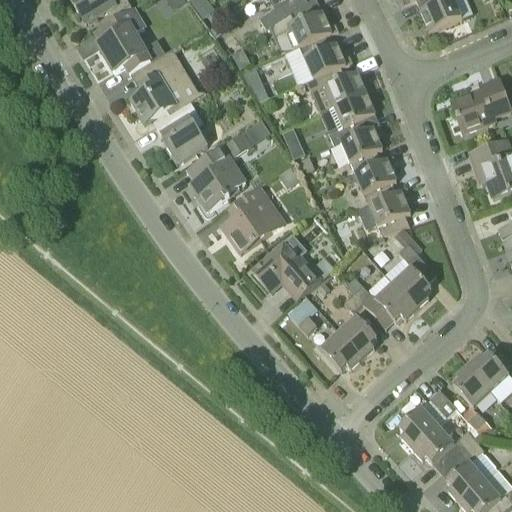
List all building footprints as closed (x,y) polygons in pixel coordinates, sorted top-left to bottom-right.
[(86,29),(109,15),(116,11),(109,0),(75,0),(70,3),(86,29)] [(210,16),(211,10),(203,0),(196,0),(189,5),(202,22),(210,16)] [(308,7),(308,6),(303,0),(266,0),(276,14),(259,25),(266,35),(273,31),(308,7)] [(421,2),(425,0),(406,0),(403,1),(407,9),(421,3),(421,2)] [(425,0),(421,2),(421,3),(425,13),(420,15),(427,29),(422,31),(425,39),(462,23),(452,0),(425,0)] [(285,59),(298,53),(327,41),(337,36),(334,29),(329,31),(316,1),(308,6),(308,7),(273,31),(285,59)] [(138,76),(163,61),(166,59),(157,45),(143,54),(135,39),(147,32),(135,12),(133,13),(133,12),(115,23),(104,30),(111,42),(98,49),(115,77),(125,71),(131,80),(137,76),(138,76)] [(216,40),(225,35),(221,27),(212,33),(216,40)] [(334,76),(351,68),(347,61),(343,63),(336,48),(331,50),(327,41),(298,53),(312,85),(307,87),(307,88),(334,76)] [(191,107),(181,91),(191,84),(173,54),(166,59),(163,61),(138,76),(148,94),(131,104),(141,119),(139,120),(145,130),(152,125),(151,124),(172,111),(176,117),(191,107)] [(338,86),(334,76),(307,88),(320,118),(332,113),(333,115),(367,100),(357,77),(338,86)] [(511,116),(500,86),(482,93),(484,98),(474,102),(474,99),(452,108),(463,138),(494,126),(493,123),(511,116)] [(333,151),(341,147),(361,139),(356,127),(376,120),(367,100),(333,115),(341,134),(328,140),(333,151)] [(191,107),(176,117),(155,130),(166,147),(164,149),(177,169),(207,149),(197,133),(204,128),(191,107)] [(382,166),(377,157),(383,154),(377,140),(381,138),(378,130),(361,139),(341,147),(355,179),(382,166)] [(287,149),(298,144),(293,133),(282,138),(287,149)] [(208,216),(230,203),(228,200),(246,188),(231,164),(252,150),(244,137),(189,174),(199,188),(201,191),(197,194),(199,197),(196,199),(208,216)] [(511,159),(507,146),(471,159),(477,176),(483,174),(493,203),(511,196),(511,159)] [(303,177),(309,174),(311,169),(308,162),(298,167),(303,177)] [(369,210),(406,194),(396,198),(391,189),(397,186),(390,172),(395,169),(392,162),(382,166),(355,179),(369,210)] [(240,259),(283,229),(260,193),(230,213),(237,223),(223,233),(240,259)] [(383,242),(403,233),(410,231),(405,220),(411,218),(405,204),(409,201),(406,194),(369,210),(383,242)] [(506,254),(511,251),(511,223),(511,224),(511,223),(511,231),(499,236),(506,254)] [(421,254),(403,233),(397,239),(407,250),(398,258),(408,268),(417,260),(417,259),(421,254)] [(297,264),(284,248),(253,276),(269,294),(272,297),(282,289),(297,307),(321,285),(300,261),(297,264)] [(334,272),(325,261),(312,272),(322,283),(334,272)] [(394,289),(417,314),(429,304),(425,299),(432,294),(412,272),(394,289)] [(417,314),(394,289),(385,279),(367,295),(355,282),(346,290),(363,309),(385,333),(393,325),(395,327),(401,321),(405,325),(417,314)] [(330,293),(325,287),(318,294),(323,300),(330,293)] [(353,317),(363,309),(354,299),(345,308),(353,317)] [(299,330),(309,322),(317,314),(306,302),(288,318),(299,330)] [(309,322),(299,330),(308,340),(318,332),(309,322)] [(339,338),(362,364),(374,353),(370,348),(376,343),(357,322),(339,338)] [(351,375),(362,364),(339,338),(321,355),(341,376),(347,371),(351,375)] [(468,371),(491,396),(509,380),(490,358),(484,364),(480,360),(468,371)] [(473,413),(491,396),(468,371),(456,382),(460,386),(453,391),(473,413)] [(412,455),(438,431),(457,413),(440,395),(431,404),(421,413),(400,433),(405,439),(401,443),(412,455)] [(477,435),(487,426),(478,417),(468,426),(477,435)] [(454,450),(438,431),(412,455),(423,467),(427,463),(433,469),(434,468),(441,476),(476,447),(468,437),(454,450)] [(459,508),(486,485),(498,475),(483,457),(484,456),(476,447),(441,476),(448,485),(447,486),(452,492),(448,496),(459,508)] [(510,511),(511,511),(511,489),(498,475),(486,485),(459,508),(462,511),(510,511)]
